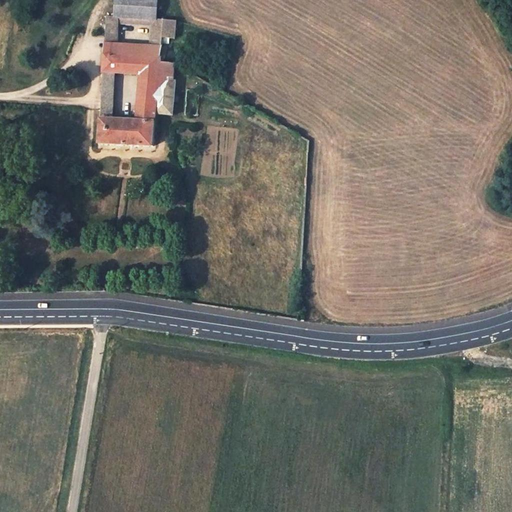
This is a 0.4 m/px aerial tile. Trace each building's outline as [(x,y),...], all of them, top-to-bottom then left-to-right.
[(119,0),(118,16),(118,23),(155,25),(156,17),(159,18),(159,0),(119,0)] [(106,16),(105,29),(118,30),(118,23),(118,16),(106,16)] [(156,17),(155,25),(152,39),(164,40),(165,38),(177,38),(177,18),(159,18),(156,17)] [(118,30),(105,29),(104,44),(117,44),(118,30)] [(103,72),(116,72),(142,72),(139,120),(113,119),(114,106),(100,105),(100,109),(98,135),(98,138),(98,142),(102,142),(105,142),(153,144),(156,111),(172,114),(176,81),(174,81),(176,64),(162,63),(163,57),(121,55),(122,44),(117,44),(104,44),(103,72)] [(164,46),(122,44),(121,55),(163,57),(164,46)] [(100,105),(114,106),(116,72),(103,72),(100,105)]
